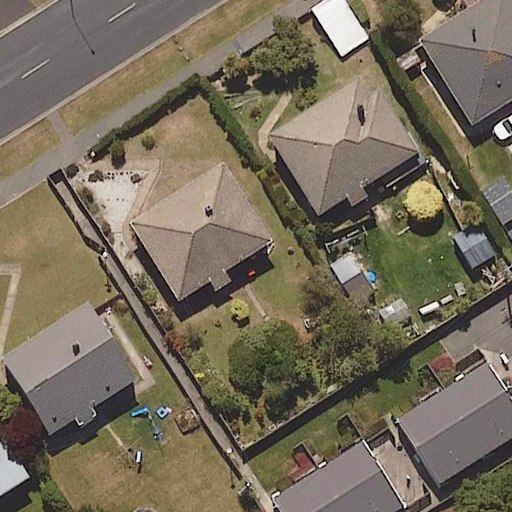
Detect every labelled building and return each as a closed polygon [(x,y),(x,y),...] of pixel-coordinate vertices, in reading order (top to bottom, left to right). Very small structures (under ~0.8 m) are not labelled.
[(368,39),(342,0),(331,0),(312,13),(341,57),(368,39)] [(511,106),(511,5),(508,0),(493,0),(418,51),(473,133),(511,106)] [(380,97),(368,105),(357,88),(269,145),(319,223),(420,158),(380,97)] [(178,308),(206,290),(212,300),(231,287),(225,278),(272,247),(223,173),(130,234),(178,308)] [(51,444),(72,430),(78,439),(99,425),(93,416),(137,388),(88,312),(2,368),(51,444)] [(511,443),(511,407),(487,368),(399,425),(441,490),(511,443)] [(0,502),(29,484),(0,440),(0,502)] [(401,511),(404,511),(364,449),(276,505),(280,511),(401,511)]
